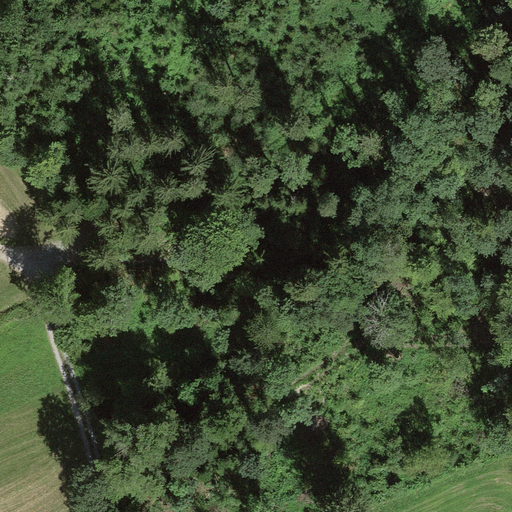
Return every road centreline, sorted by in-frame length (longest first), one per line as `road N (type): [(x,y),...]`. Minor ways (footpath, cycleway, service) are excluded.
road 1 (track): [(36,304),(173,208),(426,0)]
road 2 (track): [(36,304),(87,447),(96,511)]
